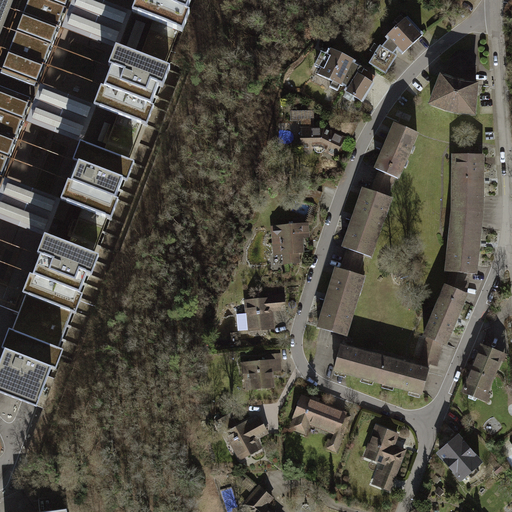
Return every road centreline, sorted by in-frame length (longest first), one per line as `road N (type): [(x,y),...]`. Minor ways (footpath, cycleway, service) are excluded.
road 1 (residential): [(498,7),(432,52),(380,108),(299,334),(298,357),(322,385),(435,424)]
road 2 (residential): [(511,210),(498,7)]
road 3 (residential): [(511,237),(435,424)]
